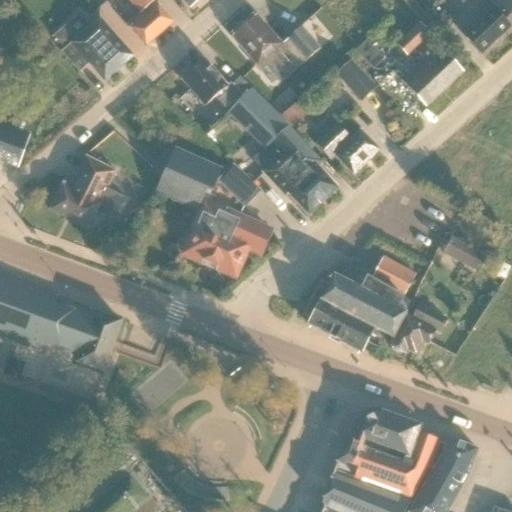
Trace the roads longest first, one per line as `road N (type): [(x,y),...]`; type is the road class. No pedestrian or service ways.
road 1 (residential): [(236,336),(256,294),(511,64)]
road 2 (residential): [(0,201),(232,0)]
road 3 (primary): [(236,336),(0,247)]
road 4 (primary): [(511,434),(335,373)]
road 5 (tertiary): [(277,511),(335,373)]
